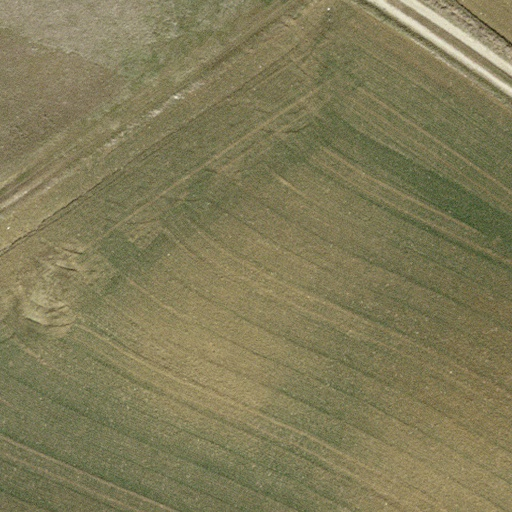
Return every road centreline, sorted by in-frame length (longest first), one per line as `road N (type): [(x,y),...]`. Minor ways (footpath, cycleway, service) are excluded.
road 1 (track): [(0,201),(308,0)]
road 2 (track): [(511,82),(399,0)]
